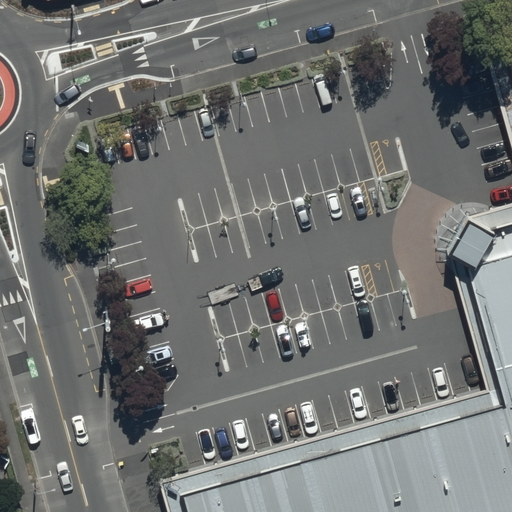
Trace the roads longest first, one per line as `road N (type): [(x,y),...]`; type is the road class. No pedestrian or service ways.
road 1 (tertiary): [(0,196),(88,511)]
road 2 (tertiary): [(24,71),(288,0)]
